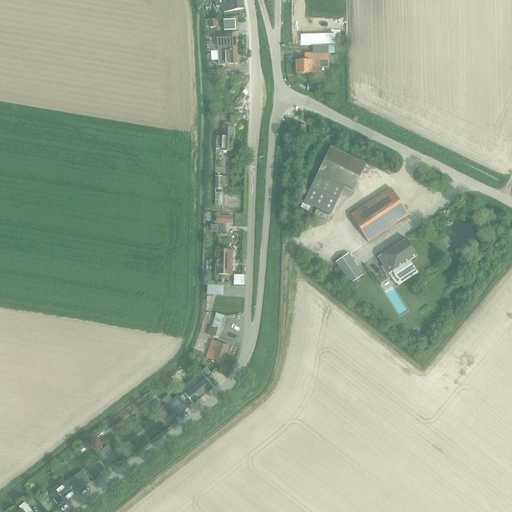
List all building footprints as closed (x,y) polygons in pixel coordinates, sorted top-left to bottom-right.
[(223,13),(244,9),(242,0),(217,0),(217,1),(215,2),(216,7),(222,6),(223,13)] [(235,30),(234,20),(224,21),(224,31),(235,30)] [(300,35),(300,45),(334,44),(334,34),(300,35)] [(217,37),(218,51),(236,50),(236,36),(224,36),(224,37),(217,37)] [(236,50),(218,51),(219,66),(238,64),(237,50),(236,50)] [(311,54),(311,61),(296,61),(296,74),(316,74),(316,68),(327,68),(326,53),(311,54)] [(217,137),(216,149),(216,154),(221,154),(221,151),(232,152),(234,124),(226,124),(226,126),(224,126),(224,128),(223,128),(222,137),(217,137)] [(330,147),(317,175),(345,187),(353,191),(366,164),(330,147)] [(345,187),(317,175),(304,201),(330,214),(345,187)] [(227,176),(215,176),(215,189),(222,189),(222,187),(227,187),(227,176)] [(363,208),(350,216),(368,243),(409,216),(391,189),(383,194),(382,191),(376,195),(371,188),(356,197),(363,208)] [(442,241),(445,246),(451,243),(448,237),(442,241)] [(405,239),(378,258),(389,274),(398,269),(403,277),(416,268),(410,260),(416,256),(406,240),(405,239)] [(215,275),(232,275),(232,251),(216,251),(216,253),(215,254),(215,258),(216,259),(215,275)] [(336,263),(350,284),(352,288),(358,284),(355,280),(363,276),(349,254),(336,263)] [(460,265),(457,269),(463,273),(466,269),(460,265)] [(218,339),(220,333),(225,317),(216,314),(212,328),(211,332),(211,335),(213,335),(212,337),(218,339)] [(221,365),(228,346),(212,341),(206,358),(211,360),(211,361),(221,365)] [(192,351),(190,357),(202,361),(204,355),(192,351)] [(204,377),(180,398),(178,395),(165,406),(176,419),(199,399),(213,388),(204,377)] [(108,446),(98,453),(108,466),(117,460),(108,446)] [(51,496),(58,505),(59,507),(90,483),(82,472),(51,496)] [(32,511),(25,503),(20,507),(22,510),(20,511),(32,511)]
